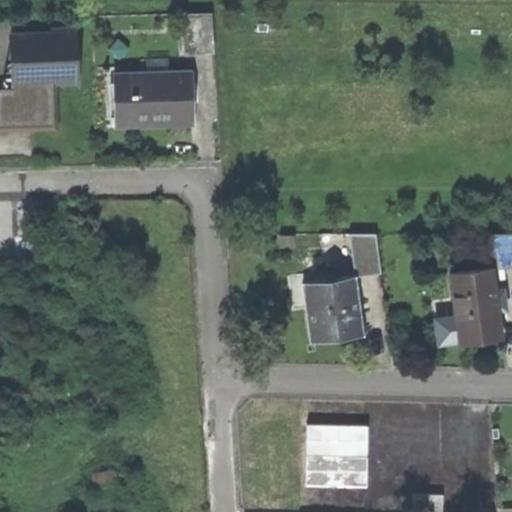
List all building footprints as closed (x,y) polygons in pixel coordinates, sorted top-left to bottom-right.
[(181,18),(183,56),(213,54),(211,16),(181,18)] [(10,86),(0,86),(0,133),(54,132),(53,85),(77,84),(76,35),(9,37),(10,86)] [(195,127),(192,71),(111,74),(113,130),(195,127)] [(490,266),(491,271),(511,268),(511,236),(487,239),(490,266)] [(350,237),(356,280),(381,275),(376,237),(350,237)] [(456,348),(501,342),(491,271),(490,266),(445,273),(456,348)] [(311,346),(362,338),(356,280),(303,286),(311,346)] [(442,511),(443,498),(414,497),(413,511),(442,511)]
